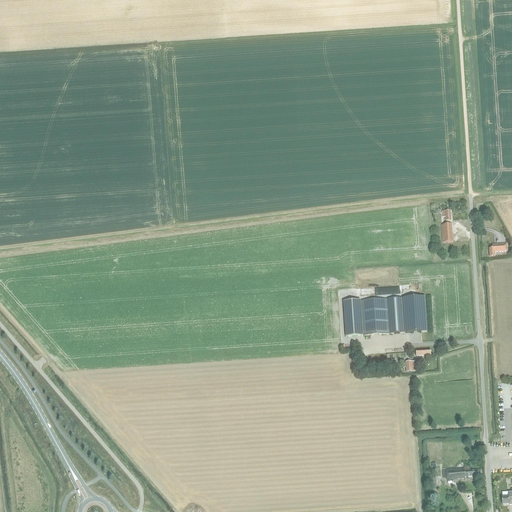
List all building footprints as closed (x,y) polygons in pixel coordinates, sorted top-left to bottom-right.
[(443,218),(445,218),(446,221),(451,221),(451,211),(442,212),(443,218)] [(452,225),(442,225),(443,243),(453,242),(452,225)] [(508,252),(507,245),(493,246),(493,249),(489,249),(490,257),(495,257),(495,253),(508,252)] [(424,297),(402,299),(361,301),(364,336),(427,332),(424,297)] [(364,336),(361,301),(344,302),(346,337),(364,336)] [(442,471),(442,479),(447,478),(447,480),(465,479),(465,477),(479,476),(478,471),(470,471),(470,467),(464,468),(464,469),(442,471)] [(511,505),(511,492),(508,493),(509,497),(502,498),(503,505),(509,505),(509,506),(511,505)]
